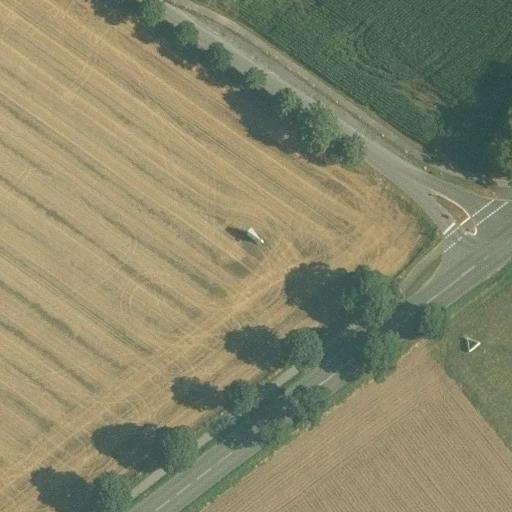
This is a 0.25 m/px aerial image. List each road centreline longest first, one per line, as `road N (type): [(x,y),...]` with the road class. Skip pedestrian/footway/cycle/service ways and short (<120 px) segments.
road 1 (primary): [(155,511),(495,252)]
road 2 (unclassified): [(495,252),(440,202),(152,0)]
